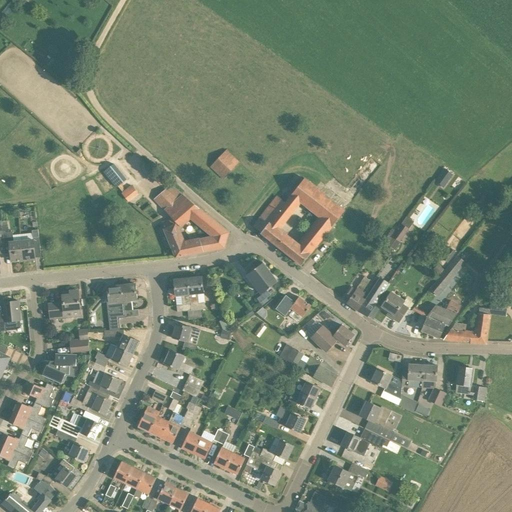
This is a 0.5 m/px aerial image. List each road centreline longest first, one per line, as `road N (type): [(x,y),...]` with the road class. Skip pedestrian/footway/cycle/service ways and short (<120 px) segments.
road 1 (unclassified): [(246,247),(93,100),(90,63),(123,0)]
road 2 (residential): [(281,511),(371,331)]
road 3 (residential): [(116,436),(157,328),(153,267)]
road 4 (residential): [(270,511),(116,436)]
road 5 (residential): [(371,331),(261,247),(246,247)]
road 6 (unclassified): [(511,350),(416,347),(371,331)]
road 7 (residential): [(0,408),(37,354),(31,280)]
road 8 (residential): [(31,280),(153,267)]
